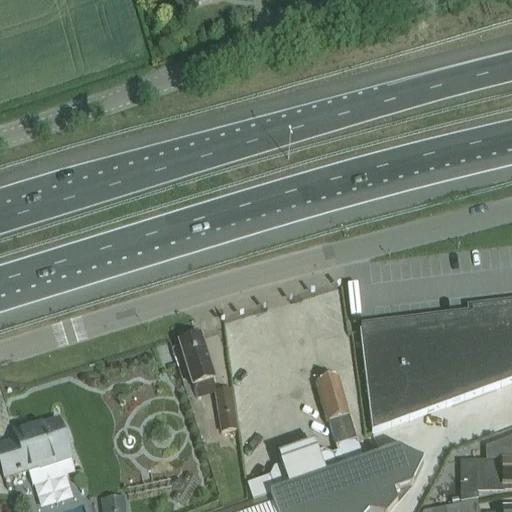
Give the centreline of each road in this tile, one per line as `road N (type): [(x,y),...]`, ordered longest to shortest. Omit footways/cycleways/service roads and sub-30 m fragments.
road 1 (motorway): [(511,69),(0,217)]
road 2 (motorway): [(0,282),(511,134)]
road 3 (unclassified): [(0,353),(344,252),(511,213)]
road 4 (unclassified): [(328,0),(183,74),(0,137)]
